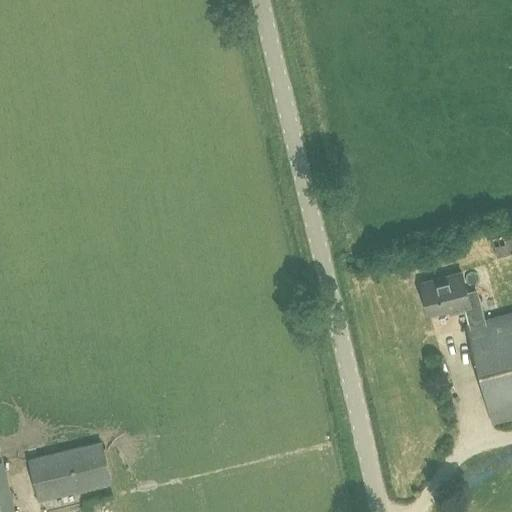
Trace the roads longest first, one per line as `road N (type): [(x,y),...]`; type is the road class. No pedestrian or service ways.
road 1 (unclassified): [(379,511),(260,0)]
road 2 (track): [(511,427),(474,437),(409,511)]
